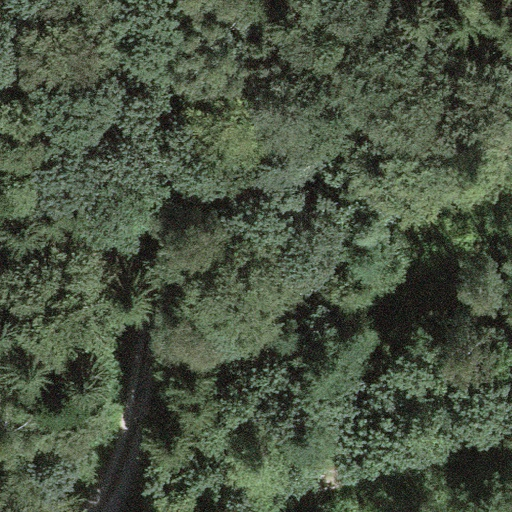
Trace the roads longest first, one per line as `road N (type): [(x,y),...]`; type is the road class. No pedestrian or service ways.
road 1 (track): [(101,511),(141,386),(191,0)]
road 2 (track): [(237,511),(511,410)]
